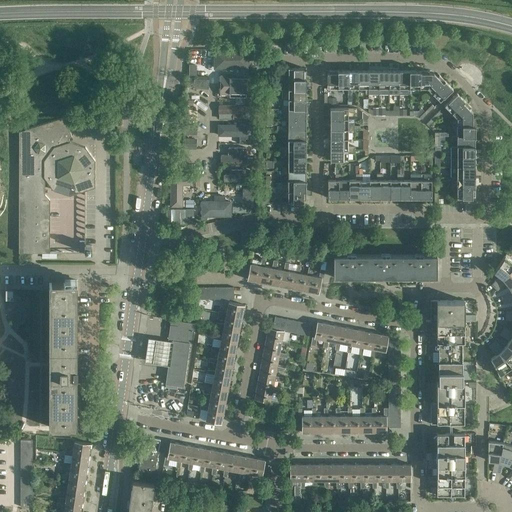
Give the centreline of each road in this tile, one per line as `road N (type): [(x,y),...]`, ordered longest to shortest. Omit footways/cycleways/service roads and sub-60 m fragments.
road 1 (residential): [(320,210),(477,217),(487,209),(485,110),(446,67),(430,60),(318,60)]
road 2 (residential): [(233,438),(260,296),(415,325)]
road 3 (tertiary): [(143,238),(175,0)]
road 4 (residential): [(143,238),(320,210)]
road 5 (residential): [(320,210),(318,60)]
road 6 (tertiary): [(118,415),(138,269)]
road 7 (residential): [(277,447),(416,449)]
road 8 (residential): [(0,270),(138,269)]
road 9 (residential): [(415,325),(416,449)]
road 10 (residential): [(484,511),(420,507),(416,449)]
